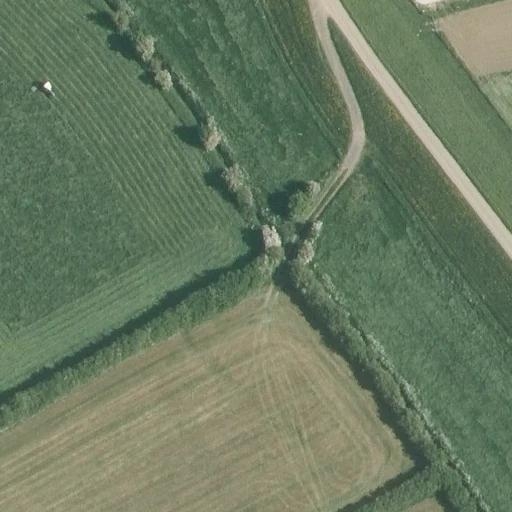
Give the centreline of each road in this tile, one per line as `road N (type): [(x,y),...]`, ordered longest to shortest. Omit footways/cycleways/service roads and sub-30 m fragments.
road 1 (unclassified): [(330,0),(511,251)]
road 2 (unclassified): [(318,0),(361,128),(348,168)]
road 3 (track): [(348,168),(270,292)]
